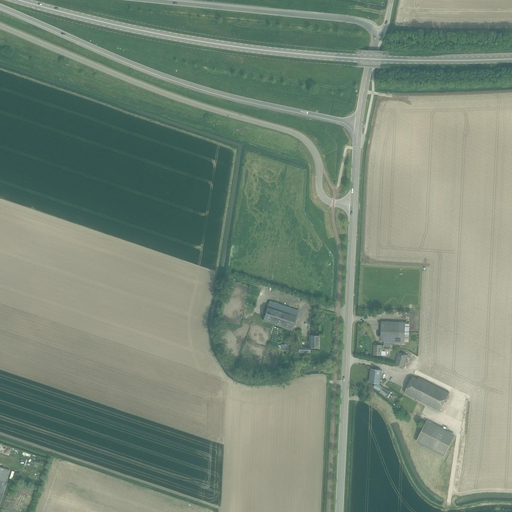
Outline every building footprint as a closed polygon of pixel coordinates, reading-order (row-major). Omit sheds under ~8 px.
[(263,320),(287,328),(291,330),(298,310),(269,301),(263,320)] [(373,355),(378,356),(385,356),(385,355),(385,352),(383,352),(383,349),(391,350),(391,345),(404,345),(405,342),(409,342),(409,324),(405,324),(405,322),(381,321),(381,341),(384,342),(384,346),(374,345),(373,355)] [(298,352),(307,353),(310,353),(311,348),(319,348),(320,336),(319,336),(309,335),(309,340),(308,340),(308,343),(309,343),(309,348),(299,347),(298,352)] [(399,352),(394,366),(403,369),(408,355),(399,352)] [(379,385),(380,384),(382,370),(371,369),(369,383),(375,384),(374,388),(380,391),(380,392),(386,396),(389,392),(379,385)] [(404,393),(440,411),(449,393),(448,395),(413,376),(404,393)] [(417,442),(444,456),(454,436),(427,422),(417,442)] [(0,503),(7,482),(6,482),(10,470),(0,467),(0,503)]
